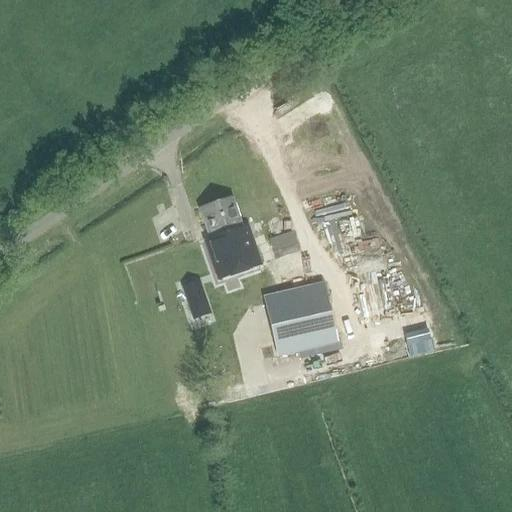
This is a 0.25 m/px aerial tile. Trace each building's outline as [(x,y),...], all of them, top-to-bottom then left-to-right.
[(217,279),(260,264),(246,226),(242,228),(231,199),(199,210),(210,244),(205,246),(217,279)] [(291,233),(268,241),(275,260),(297,252),(291,233)] [(362,240),(342,244),(344,254),(364,250),(362,240)] [(375,277),(378,319),(395,318),(393,275),(375,277)] [(197,283),(181,289),(189,311),(205,305),(197,283)] [(257,346),(263,344),(267,358),(338,342),(325,284),(253,300),(254,302),(247,304),(247,305),(226,310),(234,342),(255,337),(257,346)]
